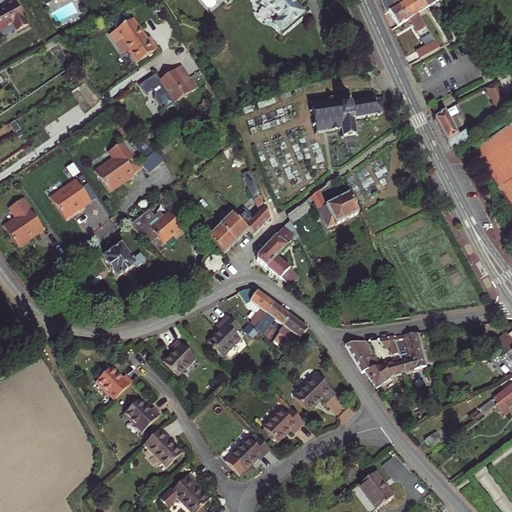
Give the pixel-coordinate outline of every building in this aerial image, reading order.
[(252,0),(255,3),(259,0),(264,0),(280,18),(273,24),(280,32),(303,13),(291,0),(252,0)] [(408,24),(398,8),(393,0),(383,0),(378,4),(383,14),(384,17),(388,15),(397,31),(408,24)] [(408,1),(418,18),(425,13),(428,11),(421,0),(393,0),(398,8),(408,1)] [(421,0),(428,11),(435,6),(438,4),(436,0),(421,0)] [(29,27),(15,1),(7,6),(6,9),(4,10),(0,10),(0,9),(0,32),(14,25),(18,33),(29,27)] [(426,31),(418,18),(408,1),(398,8),(408,24),(416,37),(426,31)] [(148,40),(133,20),(110,37),(116,45),(121,42),(127,49),(137,63),(157,48),(150,39),(148,40)] [(437,49),(432,40),(412,51),(414,54),(417,59),(437,49)] [(166,106),(189,89),(183,80),(189,75),(179,62),(158,78),(154,72),(139,84),(145,92),(151,87),(153,89),(155,92),(154,96),(161,105),(166,106)] [(196,83),(189,75),(183,80),(189,89),(196,83)] [(506,100),(495,84),(486,89),(499,106),(506,100)] [(377,118),(386,116),(385,115),(383,102),(378,103),(378,101),(375,101),(375,99),(371,99),(371,102),(352,104),(351,96),(347,96),(347,95),(344,95),(342,97),(337,98),(337,96),(333,97),(334,100),(313,103),(309,101),(307,103),(310,106),(311,110),(308,111),(309,114),(312,113),(314,125),(311,125),(311,128),(315,128),(315,132),(313,136),(316,138),(319,134),(336,131),(337,136),(339,135),(340,138),(343,138),(342,135),(348,134),(348,136),(351,136),(353,134),(354,134),(358,136),(360,133),(356,130),(354,120),(362,119),(363,122),(366,121),(366,119),(373,118),(373,121),(377,120),(377,118)] [(439,127),(455,149),(472,138),(468,132),(461,136),(446,113),(435,121),(439,127)] [(146,138),(135,145),(144,158),(155,151),(146,138)] [(136,175),(120,152),(95,170),(111,192),(136,175)] [(155,152),(141,163),(149,173),(163,162),(155,152)] [(253,217),(243,208),(235,217),(247,228),(254,234),(270,216),(261,194),(249,169),(242,172),(253,198),(258,210),(253,217)] [(91,203),(75,179),(50,197),(66,220),(91,203)] [(325,206),(317,192),(309,198),(325,230),(358,214),(348,194),(328,204),(325,206)] [(184,210),(170,195),(162,202),(170,210),(176,217),(184,210)] [(43,231),(20,198),(13,203),(11,211),(15,217),(2,226),(18,249),(33,239),(43,231)] [(286,216),(290,224),(312,212),(304,202),(286,216)] [(176,217),(170,210),(164,216),(160,211),(154,215),(150,209),(130,224),(148,245),(159,236),(164,242),(170,237),(174,233),(176,236),(185,228),(176,217)] [(230,213),(219,225),(236,240),(242,233),(247,228),(235,217),(230,213)] [(231,246),(236,240),(219,225),(208,237),(224,253),(231,246)] [(264,267),(265,268),(275,256),(278,253),(289,240),(290,233),(283,226),(258,256),(258,260),(260,263),(264,267)] [(129,260),(119,244),(99,257),(112,278),(127,268),(131,265),(134,269),(143,263),(138,254),(129,260)] [(272,274),(282,262),(275,256),(265,268),(272,274)] [(279,280),(280,278),(288,268),(282,262),(272,274),(279,280)] [(288,268),(280,278),(290,285),(297,275),(288,268)] [(187,297),(181,283),(173,287),(179,301),(187,297)] [(257,315),(254,318),(250,324),(257,330),(261,323),(266,317),(273,307),(262,298),(255,294),(251,292),(248,291),(238,297),(257,315)] [(279,312),(273,307),(266,317),(261,323),(257,330),(264,335),(273,322),(284,330),(291,320),(279,312)] [(240,330),(227,317),(216,328),(220,332),(208,344),(224,361),(242,343),(235,335),(240,330)] [(298,347),(301,342),(308,333),(297,325),(291,320),(284,330),(280,334),(298,347)] [(428,365),(419,333),(396,337),(398,345),(410,343),(413,356),(403,360),(407,371),(425,365),(428,365)] [(396,337),(381,340),(382,343),(385,346),(389,346),(398,345),(396,337)] [(495,349),(503,359),(498,360),(502,365),(506,363),(511,359),(511,357),(511,344),(508,339),(502,344),(495,349)] [(197,363),(178,344),(171,350),(174,353),(164,364),(180,380),(197,363)] [(368,356),(359,344),(346,347),(356,364),(361,373),(365,372),(376,370),(368,356)] [(365,372),(376,388),(391,384),(390,382),(408,374),(407,371),(403,360),(388,367),(383,370),(382,369),(376,370),(365,372)] [(112,401),(132,385),(125,377),(121,380),(111,369),(96,382),(112,401)] [(335,401),(318,381),(293,401),(307,418),(321,406),(324,410),(335,401)] [(481,409),(485,415),(497,406),(493,400),(481,409)] [(150,414),(140,402),(124,416),(141,435),(161,418),(154,410),(150,414)] [(511,403),(499,414),(502,418),(509,413),(511,416),(511,403)] [(304,430),(287,410),(262,431),(275,447),(288,436),(291,440),(304,430)] [(172,440),(162,429),(143,446),(166,471),(182,456),(169,443),(172,440)] [(442,459),(453,450),(444,439),(433,447),(442,459)] [(267,454),(257,442),(251,447),(246,441),(227,456),(240,472),(253,461),(256,464),(267,454)] [(371,463),(366,456),(358,461),(362,469),(371,463)] [(375,472),(356,484),(373,509),(392,497),(384,484),(375,472)] [(199,489),(189,478),(171,494),(170,492),(159,502),(167,510),(173,505),(181,505),(187,511),(198,511),(208,504),(196,492),(199,489)]
